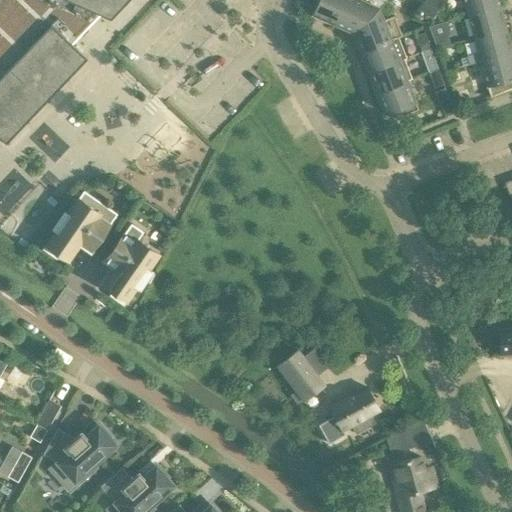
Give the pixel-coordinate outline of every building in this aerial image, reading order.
[(0,0),(0,137),(6,143),(87,58),(72,44),(101,13),(111,18),(127,0),(0,0)] [(313,0),(318,2),(313,14),(334,23),(343,0),(313,0)] [(387,1),(384,0),(343,0),(334,23),(353,32),(378,8),(387,1)] [(434,18),(443,1),(439,0),(426,0),(421,12),(434,18)] [(500,7),(497,0),(464,0),(469,16),(500,7)] [(506,31),(500,7),(469,16),(475,39),(506,31)] [(383,20),(378,8),(353,32),(361,52),(399,37),(402,36),(394,16),(383,20)] [(448,24),(430,29),(438,51),(451,47),(449,38),(452,37),(448,24)] [(475,39),(479,52),(467,55),(470,65),(481,61),(481,62),(511,53),(506,31),(475,39)] [(421,52),(430,48),(424,33),(415,36),(421,52)] [(399,37),(361,52),(369,72),(407,58),(399,37)] [(436,64),(430,48),(421,52),(427,68),(436,64)] [(511,79),(511,53),(481,62),(491,97),(511,88),(511,80),(511,79)] [(407,58),(369,72),(377,92),(407,81),(412,79),(405,59),(407,58)] [(429,72),(435,88),(444,84),(438,68),(429,72)] [(407,81),(377,92),(385,113),(398,108),(401,116),(418,110),(407,81)] [(82,241),(94,249),(111,224),(118,214),(84,191),(68,214),(65,212),(53,229),(56,231),(44,249),(57,258),(59,254),(68,261),(82,241)] [(51,196),(47,200),(54,207),(58,203),(51,196)] [(138,240),(144,232),(131,223),(107,258),(118,266),(104,286),(113,292),(111,295),(124,304),(126,301),(127,301),(137,287),(140,289),(152,272),(149,270),(159,254),(138,240)] [(21,238),(18,243),(26,248),(29,243),(21,238)] [(501,356),(511,355),(511,329),(500,330),(501,356)] [(314,348),(302,357),(297,351),(278,365),(305,400),(324,385),(317,376),(328,367),(314,348)] [(376,423),(371,415),(380,410),(369,389),(349,400),(347,397),(330,407),(343,430),(352,426),(356,434),(376,423)] [(37,424),(47,430),(61,406),(50,399),(36,423),(37,424)] [(47,430),(37,424),(30,437),(40,443),(47,430)] [(58,429),(44,454),(58,462),(50,469),(70,491),(97,468),(94,465),(117,445),(99,425),(85,437),(81,433),(75,438),(58,429)] [(414,426),(389,438),(393,454),(419,447),(414,426)] [(12,446),(5,459),(25,470),(32,458),(12,446)] [(425,511),(422,492),(439,489),(435,469),(429,470),(426,458),(407,462),(406,456),(395,458),(403,492),(401,493),(404,510),(403,510),(403,511),(425,511)] [(25,470),(5,459),(0,468),(0,472),(18,483),(25,470)] [(109,511),(149,511),(154,508),(152,505),(174,485),(156,465),(143,477),(139,473),(133,479),(123,467),(101,487),(115,503),(107,509),(109,511)]
